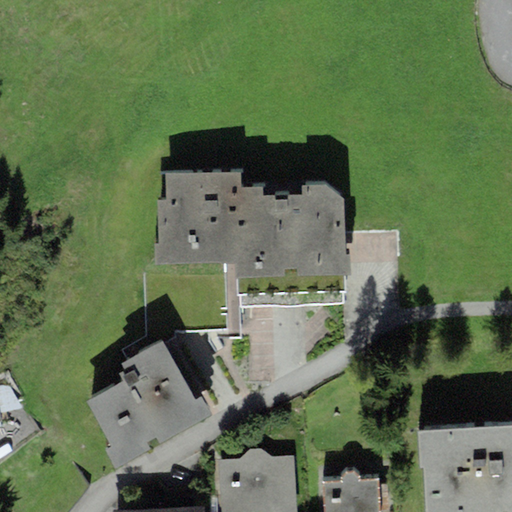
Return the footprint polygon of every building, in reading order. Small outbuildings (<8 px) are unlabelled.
[(241,173),(165,174),(166,199),(157,199),(159,245),(153,245),(154,265),(236,261),(237,296),(342,290),(342,278),(346,277),(344,202),(327,185),(304,184),(304,196),(263,195),(263,188),(242,189),(241,173)] [(196,401),(162,339),(119,363),(124,372),(118,376),(122,383),(87,402),(112,447),(105,450),(115,469),(212,415),(202,397),(196,401)] [(511,511),(511,425),(419,431),(423,511),(511,511)] [(297,511),(294,456),(275,457),(261,448),(250,449),(237,460),(217,462),(220,511),(297,511)] [(379,511),(378,479),(362,480),(362,476),(353,471),(346,473),(340,477),(340,481),(322,483),(324,511),(379,511)]
